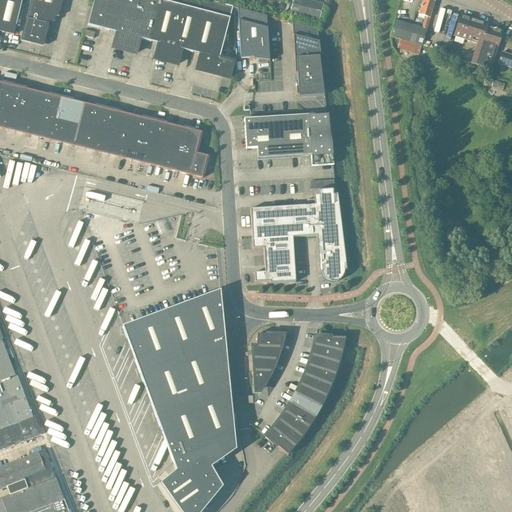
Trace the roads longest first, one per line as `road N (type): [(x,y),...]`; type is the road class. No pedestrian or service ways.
road 1 (unclassified): [(246,306),(234,291),(215,113),(0,59)]
road 2 (secondary): [(392,246),(364,16)]
road 3 (secondary): [(304,511),(347,459),(386,377)]
road 4 (unclassified): [(422,314),(500,388),(511,389)]
